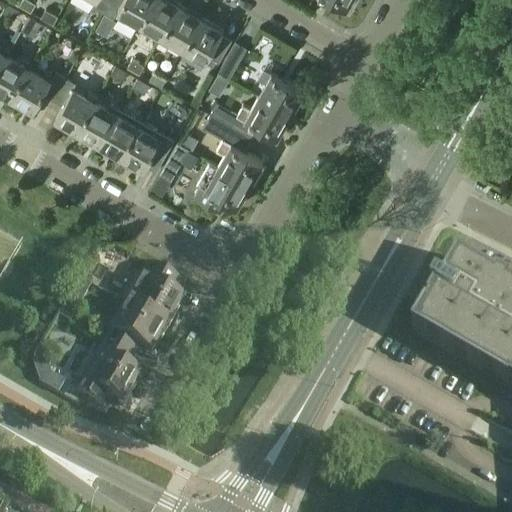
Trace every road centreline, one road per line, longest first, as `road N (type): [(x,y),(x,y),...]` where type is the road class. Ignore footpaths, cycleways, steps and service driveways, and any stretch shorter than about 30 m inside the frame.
road 1 (residential): [(228,272),(0,144)]
road 2 (residential): [(228,272),(258,246),(340,107)]
road 3 (secondary): [(187,511),(23,439)]
road 4 (residential): [(148,430),(228,272)]
road 5 (tertiary): [(300,409),(371,287)]
road 6 (tertiary): [(300,409),(272,432),(219,511)]
road 7 (residential): [(252,0),(363,63)]
road 8 (tertiary): [(425,174),(371,287)]
road 9 (tertiary): [(371,287),(437,186)]
